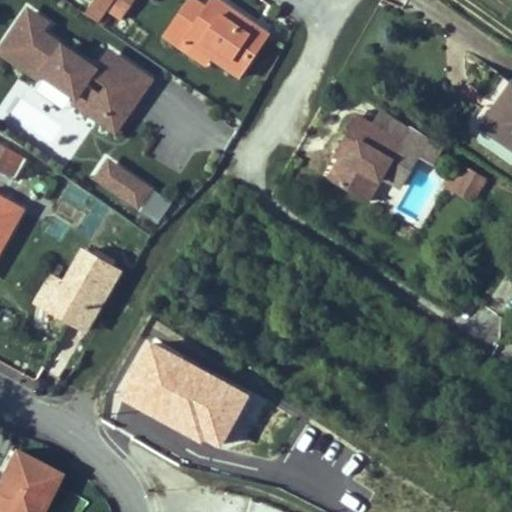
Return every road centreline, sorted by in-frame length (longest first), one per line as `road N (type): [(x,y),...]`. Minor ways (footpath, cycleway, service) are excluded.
road 1 (residential): [(0,389),(119,453),(135,511)]
road 2 (residential): [(339,20),(249,174)]
